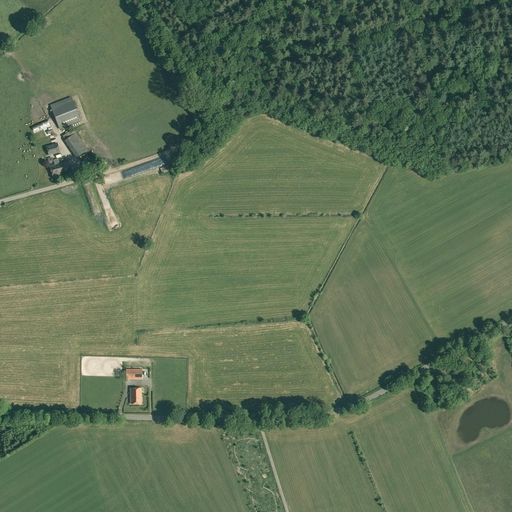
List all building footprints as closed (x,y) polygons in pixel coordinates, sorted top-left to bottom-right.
[(50,106),(59,129),(80,121),(71,98),(50,106)] [(78,158),(81,155),(88,150),(73,130),(63,137),(78,158)] [(46,147),(49,155),(60,152),(57,143),(46,147)] [(81,156),(86,173),(91,171),(87,154),(81,156)] [(49,166),(53,178),(59,176),(59,175),(72,171),(69,160),(59,163),(58,159),(53,160),(55,164),(49,166)] [(104,165),(102,159),(90,162),(91,169),(104,165)] [(160,168),(162,173),(174,169),(173,164),(160,168)] [(107,193),(100,196),(106,209),(113,206),(107,193)] [(126,369),(126,379),(142,379),(142,369),(126,369)] [(130,388),(130,404),(141,404),(141,388),(130,388)]
